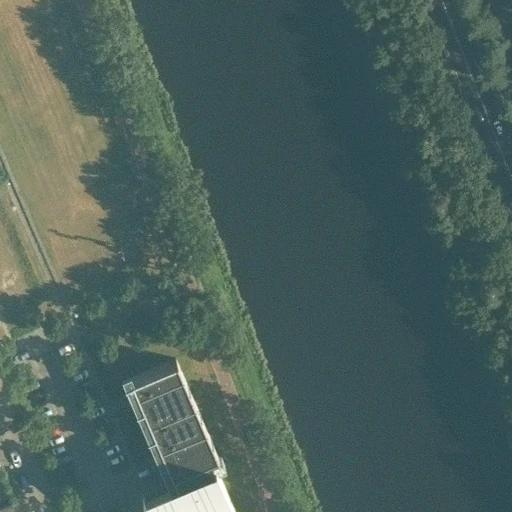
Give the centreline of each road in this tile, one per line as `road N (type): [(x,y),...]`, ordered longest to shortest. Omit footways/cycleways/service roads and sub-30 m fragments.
road 1 (residential): [(59,511),(99,487),(39,345)]
road 2 (secondary): [(511,163),(447,0)]
